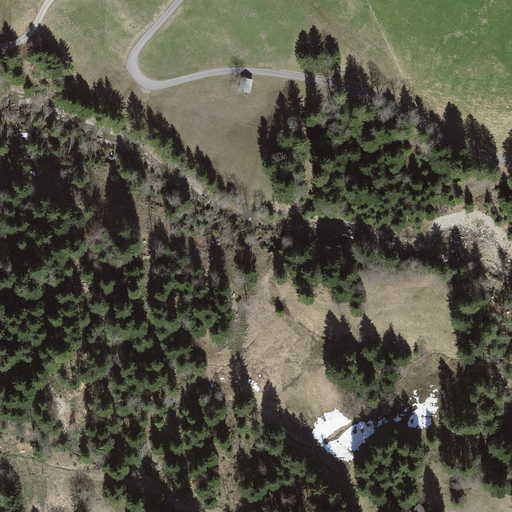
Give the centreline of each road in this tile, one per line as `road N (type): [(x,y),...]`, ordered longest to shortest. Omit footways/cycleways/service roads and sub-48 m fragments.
road 1 (track): [(511,161),(341,84),(258,71),(146,84),(136,69),(140,47),(183,0)]
road 2 (track): [(0,457),(151,486),(205,511)]
